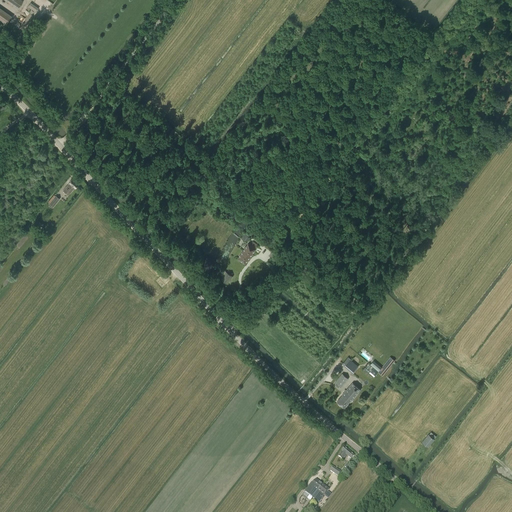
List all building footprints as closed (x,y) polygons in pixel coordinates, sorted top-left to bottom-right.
[(21,0),(4,0),(17,8),(22,1),(21,0)] [(31,3),(28,7),(35,12),(38,8),(31,3)] [(7,13),(2,21),(6,24),(12,16),(7,13)] [(69,183),(62,190),(68,195),(74,188),(75,189),(78,185),(71,179),(68,183),(69,183)] [(55,195),(49,203),(53,207),(60,199),(58,197),(55,195)] [(248,243),(238,258),(245,263),(258,245),(253,242),(251,245),(248,243)] [(232,276),(226,272),(221,279),(227,284),(232,276)] [(389,359),(378,372),(383,376),(393,363),(389,359)] [(378,371),(368,363),(363,369),(373,378),(378,371)] [(348,379),(343,373),(335,382),(341,387),(348,379)] [(361,389),(353,383),(342,395),(343,395),(337,401),(344,407),(350,401),(350,402),(361,389)] [(422,442),(428,447),(435,439),(428,434),(422,442)] [(338,456),(342,460),(346,455),(351,459),(354,456),(348,450),(345,448),(338,456)] [(338,477),(341,472),(333,467),(330,471),(338,477)] [(305,492),(309,496),(320,482),(316,480),(312,485),(311,484),(305,492)] [(309,496),(313,498),(323,485),(320,482),(309,496)] [(323,485),(313,498),(319,503),(323,498),(322,497),(323,496),(324,496),(329,489),(326,487),(323,485)]
